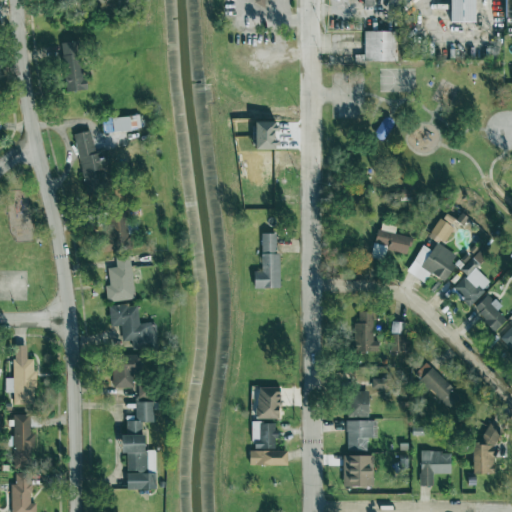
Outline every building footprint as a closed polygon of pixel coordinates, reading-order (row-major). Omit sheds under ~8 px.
[(446,0),(446,20),(471,20),(471,0),(446,0)] [(511,0),(501,0),(502,15),(511,14),(511,0)] [(361,60),(391,60),(390,30),(361,30),(361,60)] [(82,89),(77,40),(57,42),(62,91),(82,89)] [(99,117),(100,131),(138,129),(137,115),(99,117)] [(370,134),(380,140),(392,122),(382,115),(370,134)] [(71,133),(83,190),(105,185),(101,166),(106,165),(103,150),(92,152),(87,129),(71,133)] [(126,250),(124,210),(105,211),(106,236),(95,237),(96,251),(126,250)] [(454,220),(444,213),(440,219),(437,218),(426,234),(438,242),(454,220)] [(392,233),(394,226),(377,222),(369,254),(382,257),(383,249),(404,254),(408,237),(392,233)] [(258,233),(259,270),(250,270),(250,288),(276,287),(275,232),(258,233)] [(420,245),(404,271),(422,282),(428,272),(441,280),(456,256),(434,242),(429,250),(420,245)] [(489,282),(474,268),(482,258),(475,252),(458,269),(463,274),(450,288),(468,305),(489,282)] [(102,285),(104,302),(133,298),(127,255),(112,257),(113,266),(104,267),(106,284),(102,285)] [(471,308),(492,330),(503,319),(495,310),(499,306),(486,293),(471,308)] [(106,305),(108,326),(118,325),(119,340),(129,340),(130,349),(156,346),(154,322),(137,323),(135,302),(106,305)] [(350,322),(351,351),(375,351),(375,340),(370,340),(370,311),(355,311),(356,322),(350,322)] [(388,351),(401,351),(402,322),(389,321),(388,351)] [(497,337),(511,353),(511,324),(511,323),(497,337)] [(23,345),(11,345),(11,377),(3,378),(4,392),(11,392),(11,404),(33,404),(32,358),(24,358),(23,345)] [(110,354),(109,387),(130,387),(131,371),(137,371),(137,355),(110,354)] [(411,373),(444,410),(458,397),(424,361),(411,373)] [(145,383),(136,383),(135,397),(144,397),(145,383)] [(276,387),(254,386),(253,418),(275,419),(276,387)] [(365,390),(344,391),(345,417),(365,416),(365,390)] [(123,489),(152,489),(152,449),(139,449),(139,421),(150,421),(150,401),(133,401),(133,419),(123,420),(123,434),(118,434),(118,452),(123,452),(123,489)] [(5,446),(12,446),(12,457),(31,457),(31,432),(27,433),(27,414),(10,414),(11,435),(5,435),(5,446)] [(370,420),(344,420),(344,451),(364,450),(364,438),(370,437),(370,420)] [(248,447),(273,448),(273,422),(249,422),(248,447)] [(468,473),(492,473),(493,426),(482,426),(481,442),(469,441),(468,473)] [(246,450),(246,465),(284,464),(284,449),(246,450)] [(447,473),(447,451),(417,451),(417,485),(430,485),(430,473),(447,473)] [(370,486),(370,455),(339,454),(339,485),(370,486)] [(8,483),(8,511),(33,511),(33,503),(28,503),(28,472),(13,472),(13,483),(8,483)]
